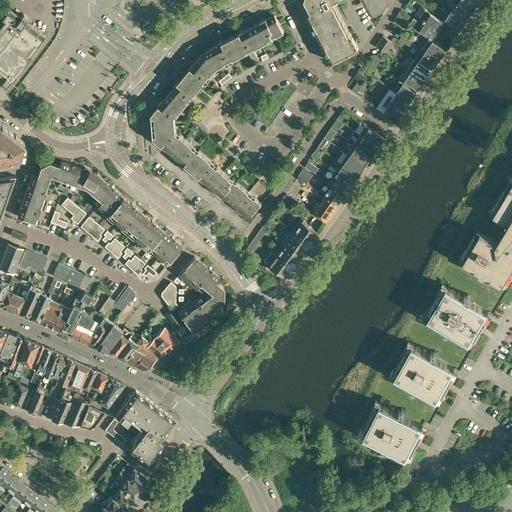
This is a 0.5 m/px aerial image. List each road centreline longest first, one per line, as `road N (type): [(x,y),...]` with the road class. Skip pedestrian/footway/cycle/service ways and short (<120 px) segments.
road 1 (unclassified): [(327,74),(273,150),(233,119),(237,98),(318,56)]
road 2 (residential): [(399,136),(345,97),(248,233)]
road 3 (residential): [(243,0),(179,37),(117,106),(112,140)]
road 4 (tertiary): [(279,297),(399,136)]
road 5 (residential): [(426,464),(511,314)]
road 6 (tertiary): [(399,136),(493,0)]
road 7 (residential): [(141,288),(85,254),(4,222)]
road 8 (residential): [(134,377),(0,317)]
road 9 (residential): [(112,140),(122,165),(204,233)]
road 10 (residential): [(268,511),(242,467),(194,417)]
